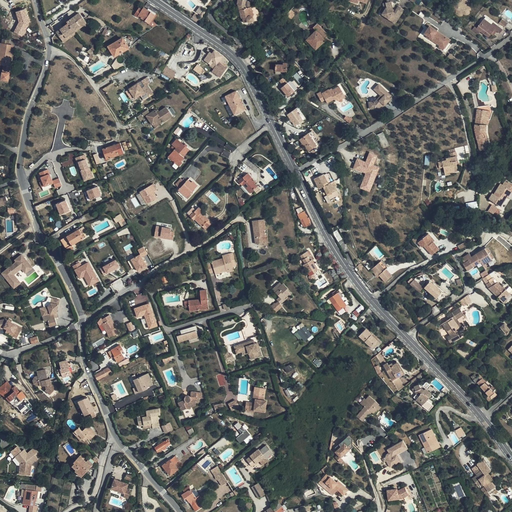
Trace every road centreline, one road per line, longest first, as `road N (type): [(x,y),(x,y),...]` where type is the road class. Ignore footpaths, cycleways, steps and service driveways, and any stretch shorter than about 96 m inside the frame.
road 1 (secondary): [(298,178),(358,284),(511,456)]
road 2 (residential): [(296,173),(511,37)]
road 3 (secondary): [(154,0),(237,59),(296,173)]
road 4 (residential): [(142,282),(298,178)]
road 5 (residential): [(21,179),(29,112),(49,48),(35,0)]
road 6 (residential): [(82,322),(21,179)]
road 7 (residential): [(142,282),(168,328),(248,306)]
